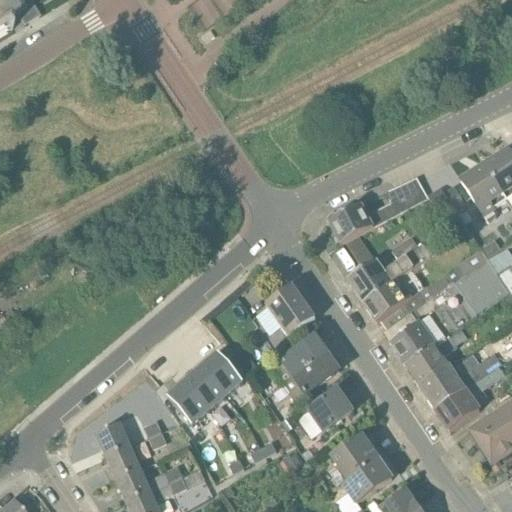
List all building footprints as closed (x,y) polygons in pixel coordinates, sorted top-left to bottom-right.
[(0,0),(0,39),(11,33),(12,32),(8,26),(9,26),(9,25),(18,19),(24,29),(24,28),(23,26),(37,17),(39,20),(40,19),(31,5),(22,10),(20,6),(29,0),(0,0)] [(511,160),(509,155),(486,170),(505,200),(511,194),(511,160)] [(493,208),(505,200),(486,170),(462,186),(485,221),(497,213),(493,208)] [(367,220),(362,210),(344,219),(343,217),(328,226),(341,250),(427,204),(417,182),(387,197),(392,207),(367,220)] [(443,197),(453,214),(458,222),(469,215),(454,190),(443,197)] [(441,221),(453,214),(443,197),(441,195),(430,202),(441,221)] [(468,216),(459,221),(464,230),(473,224),(468,216)] [(348,285),(364,309),(394,287),(414,273),(413,272),(415,271),(414,270),(423,263),(424,264),(431,259),(423,248),(410,258),(410,259),(389,274),(390,276),(387,278),(378,264),(348,285)] [(499,259),(488,266),(510,298),(511,300),(511,258),(508,252),(499,259)] [(401,312),(380,327),(386,336),(383,338),(406,372),(510,298),(488,266),(487,264),(479,254),(426,293),(427,294),(413,304),(401,312)] [(380,327),(401,312),(413,304),(427,294),(426,293),(414,273),(394,287),(364,309),(377,328),(380,327)] [(289,343),(315,324),(292,291),(266,310),(289,343)] [(406,372),(420,392),(450,371),(444,362),(458,353),(451,341),(406,372)] [(284,389),(328,359),(316,342),(272,373),(284,389)] [(201,373),(226,401),(243,387),(219,358),(201,373)] [(420,392),(435,415),(499,371),(503,369),(495,358),(458,382),(450,371),(420,392)] [(285,401),(290,397),(296,406),(339,375),(328,359),(284,389),(280,391),(281,392),(279,393),(285,401)] [(256,371),(252,364),(243,370),(248,377),(256,371)] [(499,371),(435,415),(450,436),(481,415),(473,403),(505,380),(499,371),(503,369),(499,371)] [(185,387),(210,416),(226,401),(201,373),(185,387)] [(168,401),(193,430),(210,416),(185,387),(168,401)] [(308,416),(322,437),(352,416),(338,395),(308,416)] [(511,455),(511,407),(472,434),(494,467),(511,455)] [(149,442),(163,436),(158,426),(144,432),(149,442)] [(106,462),(130,451),(120,428),(95,439),(106,462)] [(163,436),(149,442),(154,453),(167,446),(163,436)] [(347,485),(378,464),(362,440),(331,462),(337,471),(330,475),(339,488),(346,484),(347,485)] [(261,453),(266,461),(277,456),(272,447),(261,453)] [(116,484),(140,473),(130,451),(106,462),(116,484)] [(251,458),(255,467),(266,461),(261,453),(251,458)] [(288,478),(304,470),(297,456),(280,465),(288,478)] [(229,470),(233,479),(244,473),(239,464),(229,470)] [(342,490),(348,498),(356,509),(392,484),(378,464),(347,485),(348,486),(342,490)] [(116,484),(126,507),(184,481),(179,470),(165,477),(165,478),(146,486),(140,473),(116,484)] [(184,481),(126,507),(128,511),(157,511),(155,507),(206,484),(201,473),(184,481)] [(234,497),(230,490),(223,494),(227,501),(234,497)] [(417,511),(406,495),(381,511),(417,511)]
